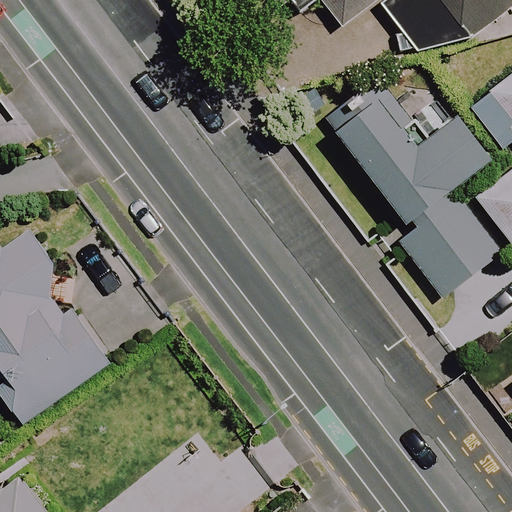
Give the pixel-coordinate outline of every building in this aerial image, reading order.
[(511,0),(271,0),(287,22),(310,5),(319,18),(324,15),(338,34),(376,7),(418,67),(511,0)] [(312,112),(397,234),(442,298),(500,257),(456,193),(482,174),(446,122),(416,143),(367,74),(312,112)] [(511,74),(468,109),(501,151),(511,142),(511,171),(472,203),(509,249),(511,246),(511,74)] [(35,286),(50,276),(20,233),(0,246),(0,377),(27,416),(108,361),(76,315),(62,325),(35,286)] [(511,374),(499,384),(511,402),(511,374)] [(0,511),(38,511),(9,476),(0,483),(0,511)]
